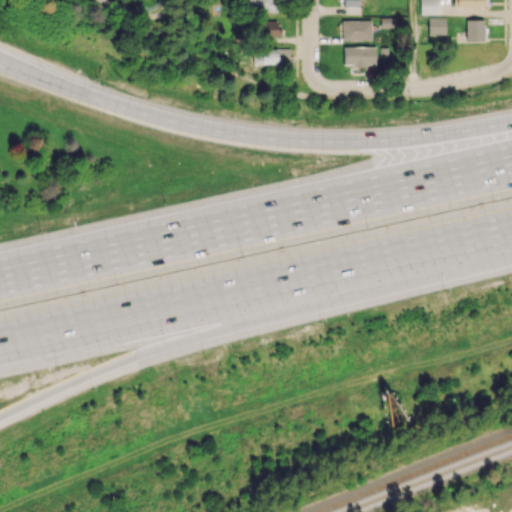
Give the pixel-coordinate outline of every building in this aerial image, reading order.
[(275,11),(275,0),(247,0),(247,11),(275,11)] [(419,0),(419,14),(437,14),(436,0),(419,0)] [(445,36),(445,17),(428,17),(427,35),(445,36)] [(483,19),(465,19),(465,40),(483,40),(483,19)] [(341,20),(341,40),(370,40),(370,20),(341,20)] [(278,21),(261,21),(260,36),(278,36),(278,21)] [(375,46),(343,46),(343,66),(375,65),(375,46)] [(280,64),(280,55),(285,56),(285,51),(252,50),(252,63),(280,64)]
